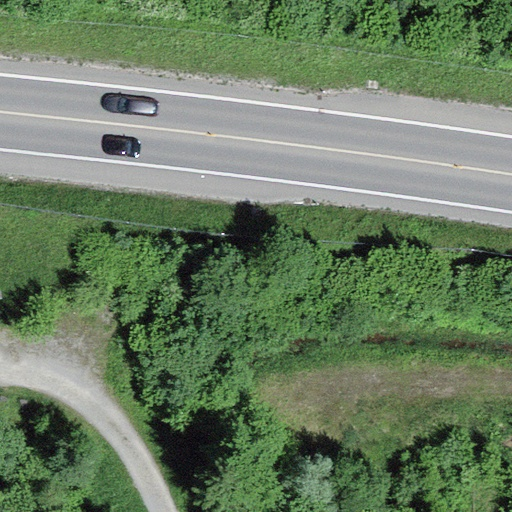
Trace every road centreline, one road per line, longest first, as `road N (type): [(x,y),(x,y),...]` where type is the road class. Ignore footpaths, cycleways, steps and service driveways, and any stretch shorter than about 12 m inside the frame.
road 1 (trunk): [(511,174),(0,112)]
road 2 (track): [(164,511),(124,432),(100,406),(51,377),(0,371)]
